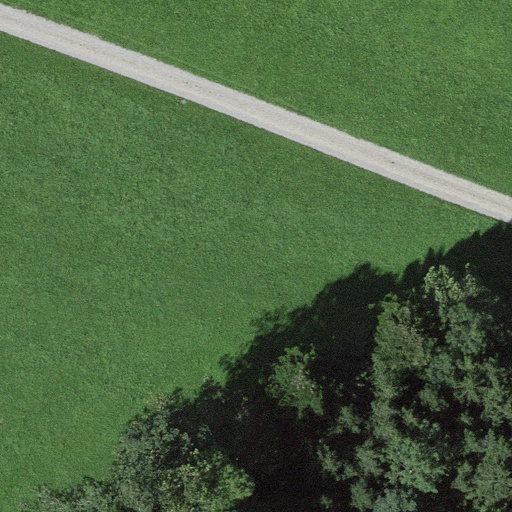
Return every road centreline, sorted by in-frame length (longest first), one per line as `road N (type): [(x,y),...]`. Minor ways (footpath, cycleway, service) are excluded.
road 1 (track): [(0,20),(511,215)]
road 2 (track): [(511,327),(437,327),(331,365),(95,511)]
